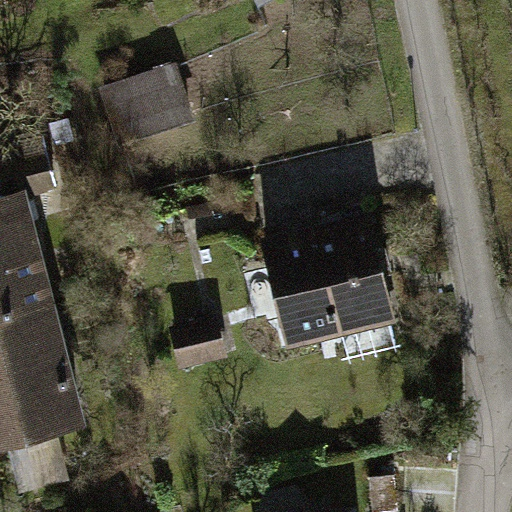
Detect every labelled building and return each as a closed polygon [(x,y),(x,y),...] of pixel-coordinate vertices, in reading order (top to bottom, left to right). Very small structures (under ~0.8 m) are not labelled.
[(51,0),(51,9),(119,14),(120,0),(183,0),(186,0),(185,0),(51,0)] [(132,136),(203,113),(184,54),(113,77),(132,136)] [(31,195),(0,203),(0,458),(95,433),(31,195)] [(378,215),(270,240),(296,357),(405,332),(378,215)] [(235,316),(175,328),(184,372),(244,360),(235,316)]
